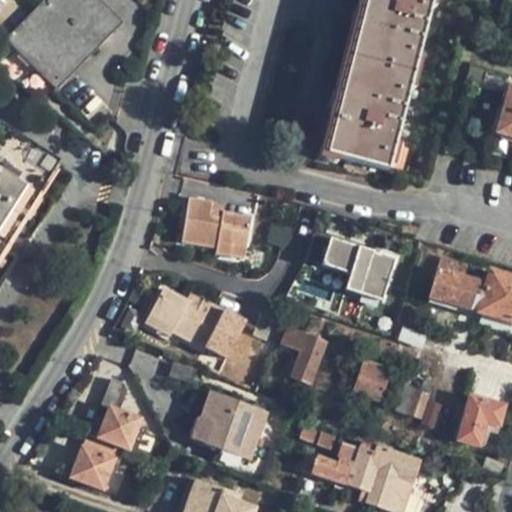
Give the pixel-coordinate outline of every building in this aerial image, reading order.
[(110,25),(84,0),(50,0),(12,38),(58,86),(67,78),(63,73),(110,25)] [(429,0),(363,0),(324,154),(385,170),(429,0)] [(480,68),(468,65),(466,74),(477,78),(480,68)] [(511,136),(511,89),(508,89),(496,132),(511,136)] [(0,245),(44,176),(42,173),(49,162),(0,130),(0,245)] [(180,241),(217,247),(218,241),(246,246),(251,217),(211,210),(212,202),(189,198),(180,241)] [(326,239),(318,265),(343,275),(338,291),(380,302),(395,261),(326,239)] [(245,257),(246,246),(218,241),(217,247),(217,253),(245,257)] [(447,303),(456,261),(439,256),(427,298),(447,303)] [(467,264),(456,261),(447,303),(511,322),(511,278),(489,272),(485,284),(463,277),(467,264)] [(223,308),(203,298),(198,308),(188,303),(161,288),(148,312),(172,324),(169,331),(201,347),(223,308)] [(193,292),(188,303),(198,308),(203,298),(193,292)] [(167,334),(169,331),(172,324),(148,312),(142,321),(167,334)] [(286,341),(299,346),(304,333),(291,328),(286,341)] [(325,341),(304,333),(299,346),(288,376),(308,384),(325,341)] [(363,361),(353,391),(377,398),(386,368),(363,361)] [(109,407),(98,438),(125,449),(131,451),(141,418),(121,411),(127,391),(124,382),(111,378),(103,405),(109,407)] [(405,409),(403,414),(419,418),(430,382),(422,379),(418,391),(401,386),(395,406),(405,409)] [(253,460),(271,413),(212,391),(203,416),(214,421),(206,442),(253,460)] [(467,397),(455,440),(476,446),(480,431),(495,435),(502,405),(467,397)] [(432,429),(439,404),(428,400),(420,426),(432,429)] [(316,444),(320,431),(303,426),(299,439),(316,444)] [(332,436),(320,431),(316,444),(328,448),(332,436)] [(125,449),(98,438),(87,434),(72,478),(104,489),(115,458),(121,460),(125,449)] [(402,511),(419,460),(362,440),(359,449),(342,442),(336,461),(316,454),(315,456),(304,453),(299,469),(359,489),(356,500),(390,511),(402,511)] [(173,511),(174,511),(182,511),(195,479),(186,476),(173,511)] [(237,494),(195,479),(182,511),(251,511),(253,507),(234,500),(237,494)]
